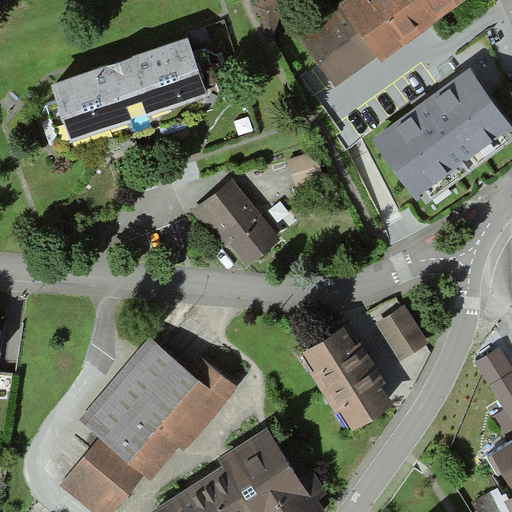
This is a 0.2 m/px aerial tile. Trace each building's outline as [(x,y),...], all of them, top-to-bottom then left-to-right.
[(299,40),(334,89),(378,57),(381,62),(467,0),(346,0),(340,5),(343,9),(299,40)] [(74,155),(211,107),(186,36),(57,81),(39,114),(50,145),(74,155)] [(372,140),(416,199),(422,195),(428,202),(511,140),(511,137),(506,130),(511,125),(511,123),(471,68),(423,103),(372,140)] [(316,151),(289,159),(298,188),(326,179),(316,151)] [(248,266),(281,239),(233,181),(192,214),(218,246),(222,243),(227,248),(230,245),(248,266)] [(405,305),(376,324),(400,361),(429,342),(405,305)] [(343,406),(354,422),(395,397),(347,319),(303,346),(314,364),(311,366),(337,409),(343,406)] [(211,359),(199,373),(152,335),(83,419),(102,433),(60,484),(95,511),(114,511),(147,472),(151,477),(180,443),(185,448),(240,383),(211,359)] [(511,439),(511,366),(500,348),(475,364),(505,411),(494,418),(509,441),(511,439)] [(320,511),(265,427),(217,459),(223,467),(157,511),(320,511)] [(511,511),(511,439),(509,441),(484,457),(497,479),(502,476),(511,492),(511,497),(505,502),(510,511),(511,511)] [(500,511),(490,492),(471,502),(476,511),(500,511)]
